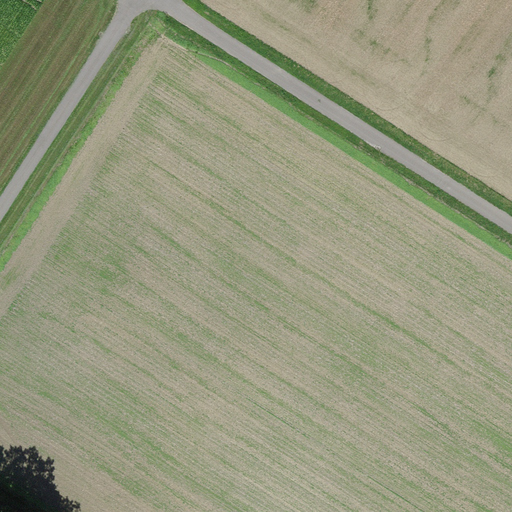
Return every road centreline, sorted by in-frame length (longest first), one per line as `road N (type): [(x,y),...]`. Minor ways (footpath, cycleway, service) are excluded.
road 1 (track): [(511,228),(154,0)]
road 2 (track): [(133,0),(0,209)]
